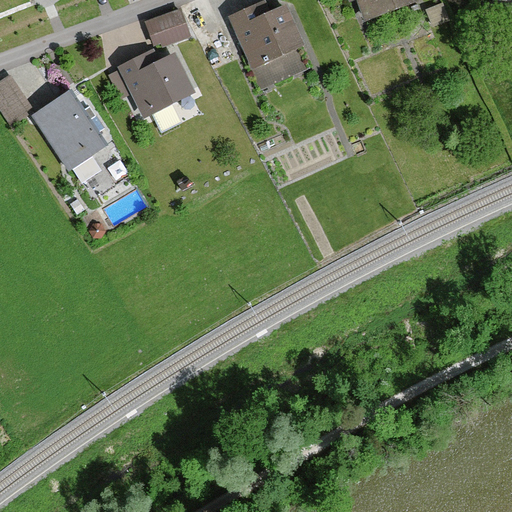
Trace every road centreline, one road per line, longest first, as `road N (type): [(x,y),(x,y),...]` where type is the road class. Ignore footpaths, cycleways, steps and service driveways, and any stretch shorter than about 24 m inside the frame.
road 1 (track): [(511,344),(474,358),(207,511)]
road 2 (residential): [(163,0),(0,61)]
